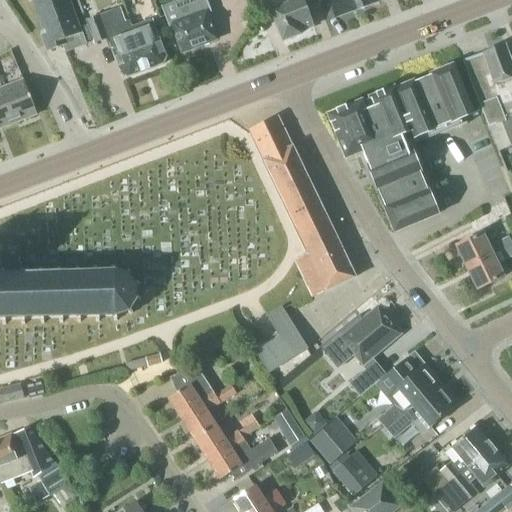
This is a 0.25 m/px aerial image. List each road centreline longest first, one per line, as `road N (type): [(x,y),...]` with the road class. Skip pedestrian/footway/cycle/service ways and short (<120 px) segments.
road 1 (residential): [(467,346),(357,217),(286,77)]
road 2 (residential): [(0,413),(93,390),(117,397),(197,511)]
road 3 (primary): [(80,156),(286,77)]
road 4 (primary): [(286,77),(490,0)]
road 5 (unclassified): [(80,156),(52,88),(0,21)]
